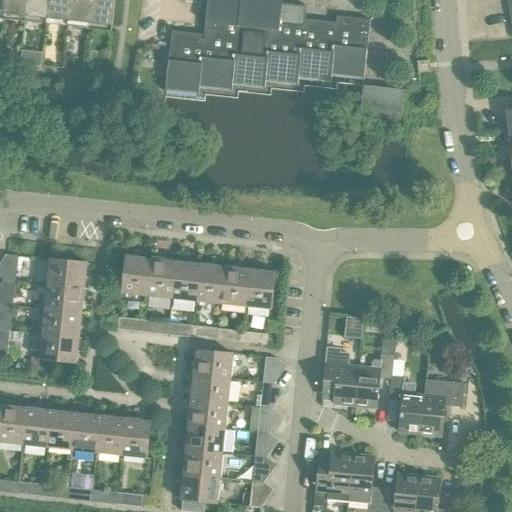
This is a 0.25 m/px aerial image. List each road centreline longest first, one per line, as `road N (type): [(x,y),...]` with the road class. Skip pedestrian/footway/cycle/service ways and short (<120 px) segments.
road 1 (residential): [(317,239),(0,202)]
road 2 (residential): [(478,226),(455,127),(446,0)]
road 3 (residential): [(304,408),(317,239)]
road 4 (residential): [(317,239),(427,239),(478,226)]
road 5 (residential): [(449,464),(397,456),(304,408)]
